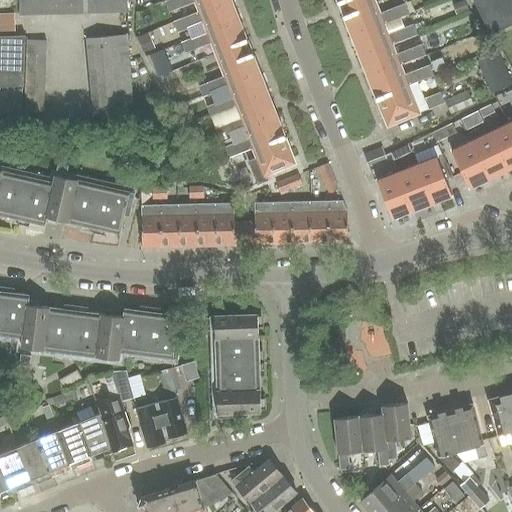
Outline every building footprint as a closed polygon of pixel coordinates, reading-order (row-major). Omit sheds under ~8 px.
[(32,0),(19,0),(20,17),(33,16),(32,0)] [(44,0),(32,0),(33,16),(45,16),(44,0)] [(56,0),(44,0),(45,16),(57,15),(56,0)] [(68,0),(56,0),(57,15),(69,15),(68,0)] [(80,0),(68,0),(69,15),(81,14),(80,0)] [(92,0),(80,0),(81,14),(93,14),(92,0)] [(104,0),(92,0),(93,14),(105,14),(104,0)] [(115,0),(104,0),(105,14),(116,13),(115,0)] [(127,0),(115,0),(116,13),(128,13),(127,0)] [(199,13),(230,1),(229,0),(170,0),(165,2),(169,13),(196,3),(199,13)] [(355,0),(338,0),(345,17),(360,11),(355,0)] [(353,37),(383,25),(410,15),(406,4),(379,15),(373,0),(355,0),(360,11),(345,17),(353,37)] [(511,0),(475,0),(492,33),(511,23),(511,0)] [(230,1),(199,13),(173,23),(177,33),(203,23),(207,33),(238,21),(230,1)] [(464,1),(452,5),(456,14),(468,10),(464,1)] [(0,15),(0,25),(15,25),(15,14),(0,15)] [(238,21),(207,33),(181,44),(185,54),(211,44),(221,68),(236,62),(231,47),(246,41),(238,21)] [(423,22),(414,26),(418,35),(427,32),(423,22)] [(0,35),(15,35),(15,25),(0,25),(0,35)] [(383,25),(353,37),(361,58),(391,46),(418,35),(414,26),(414,25),(387,35),(383,25)] [(148,34),(138,38),(143,52),(154,49),(148,34)] [(127,36),(85,40),(87,53),(129,49),(127,36)] [(25,39),(0,38),(0,86),(24,87),(25,39)] [(26,41),(26,54),(47,54),(47,42),(26,41)] [(203,98),(229,88),(260,76),(246,41),(231,47),(236,62),(221,68),(224,77),(199,87),(203,98)] [(369,78),(399,66),(426,56),(422,45),(395,55),(391,46),(361,58),(369,78)] [(129,49),(87,53),(88,66),(130,62),(129,49)] [(511,75),(500,49),(478,59),(493,91),(511,82),(511,75)] [(26,54),(25,66),(46,66),(47,54),(26,54)] [(167,60),(154,66),(157,76),(171,71),(167,60)] [(130,62),(88,66),(89,79),(131,75),(130,62)] [(25,66),(25,78),(46,78),(46,66),(25,66)] [(399,66),(369,78),(377,99),(408,87),(434,76),(430,66),(403,76),(399,66)] [(131,75),(89,79),(90,92),(132,88),(131,75)] [(210,119),(211,118),(268,96),(260,76),(229,88),(233,98),(206,108),(210,119)] [(24,90),(45,90),(46,78),(25,78),(24,90)] [(408,87),(377,99),(388,127),(419,115),(408,87)] [(132,88),(90,92),(91,105),(133,101),(132,88)] [(24,90),(24,102),(45,102),(45,90),(24,90)] [(12,103),(0,104),(0,117),(22,115),(20,91),(10,92),(12,103)] [(445,102),(452,115),(474,105),(468,91),(445,102)] [(441,93),(426,99),(430,109),(445,103),(441,93)] [(219,139),(245,129),(276,117),(268,96),(211,118),(219,139)] [(93,124),(94,124),(115,122),(135,120),(133,101),(91,105),(93,124)] [(23,114),(44,115),(45,102),(24,102),(23,114)] [(490,105),(479,111),(483,117),(494,112),(490,105)] [(249,139),(222,149),(227,160),(253,149),(284,137),(276,117),(245,129),(249,139)] [(95,135),(116,133),(115,122),(94,124),(95,135)] [(489,131),(508,170),(511,167),(511,130),(508,122),(489,131)] [(442,128),(431,133),(435,142),(445,137),(442,128)] [(470,141),(489,179),(508,170),(489,131),(470,141)] [(257,160),(249,164),(258,185),(267,182),(265,177),(294,165),(284,137),(253,149),(257,160)] [(451,150),(470,188),(489,179),(470,141),(451,150)] [(367,159),(370,164),(383,158),(380,153),(367,159)] [(436,156),(417,164),(432,204),(452,196),(436,156)] [(0,215),(46,226),(48,218),(121,234),(127,210),(131,211),(135,193),(66,178),(70,161),(60,159),(54,183),(0,170),(0,215)] [(417,164),(397,172),(413,211),(432,204),(417,164)] [(339,191),(329,165),(318,169),(329,195),(339,191)] [(245,169),(238,171),(242,182),(249,179),(245,169)] [(397,172),(377,179),(393,219),(413,211),(397,172)] [(287,180),(291,191),(302,186),(298,176),(287,180)] [(280,195),(291,191),(287,180),(276,185),(280,195)] [(329,201),(310,202),(311,244),(330,243),(329,201)] [(343,201),(329,201),(330,243),(348,243),(348,212),(343,201)] [(255,223),(247,223),(248,245),(274,245),(273,202),(255,203),(255,223)] [(292,202),(273,202),(274,245),(293,244),(292,202)] [(310,202),(292,202),(293,244),(311,244),(310,202)] [(234,203),(216,204),(217,246),(243,245),(243,223),(235,223),(234,203)] [(197,204),(179,205),(180,247),(198,246),(197,204)] [(216,204),(197,204),(198,246),(217,246),(216,204)] [(160,205),(142,206),(143,248),(161,247),(160,205)] [(179,205),(160,205),(161,247),(180,247),(179,205)] [(123,317),(29,305),(30,296),(0,291),(0,335),(24,338),(22,348),(119,360),(120,352),(174,359),(179,316),(124,309),(123,317)] [(215,316),(218,414),(261,413),(258,315),(215,316)] [(32,355),(21,354),(20,365),(31,366),(32,355)] [(193,363),(183,366),(187,380),(197,377),(193,363)] [(167,402),(159,404),(137,410),(148,448),(165,443),(164,440),(187,434),(175,392),(182,390),(176,368),(168,371),(169,374),(160,377),(167,402)] [(83,379),(78,369),(59,379),(65,389),(83,379)] [(125,372),(111,372),(119,398),(98,405),(101,413),(101,414),(102,416),(112,453),(114,453),(115,455),(121,452),(120,450),(132,445),(128,430),(129,429),(121,403),(134,399),(129,381),(128,381),(125,372)] [(139,376),(129,381),(134,399),(144,396),(139,376)] [(65,392),(69,400),(76,397),(73,389),(65,392)] [(65,393),(52,398),(56,406),(68,401),(65,393)] [(511,395),(511,394),(489,400),(499,436),(509,434),(511,443),(511,395)] [(407,404),(382,406),(383,414),(389,460),(398,459),(395,440),(411,439),(407,404)] [(445,412),(456,453),(475,448),(478,457),(486,455),(473,405),(445,412)] [(49,406),(43,408),(48,422),(54,420),(49,406)] [(450,454),(456,453),(445,412),(428,417),(439,457),(452,472),(459,465),(450,454)] [(93,461),(112,453),(102,416),(101,414),(80,423),(93,461)] [(383,414),(359,417),(363,452),(378,450),(379,467),(390,466),(389,460),(383,414)] [(359,417),(335,419),(340,471),(350,470),(348,453),(363,452),(359,417)] [(73,469),(93,461),(80,423),(59,431),(73,469)] [(53,476),(73,469),(59,431),(38,440),(53,476)] [(33,484),(53,476),(38,440),(18,448),(33,484)] [(0,462),(14,493),(33,484),(18,448),(0,455),(0,462)] [(263,494),(283,478),(269,461),(255,473),(250,467),(231,482),(248,501),(260,491),(263,494)] [(0,499),(14,493),(0,462),(0,499)] [(423,462),(407,475),(414,484),(434,468),(429,462),(426,465),(423,462)] [(445,472),(436,480),(441,486),(450,478),(445,472)] [(369,511),(382,511),(414,484),(407,475),(402,479),(404,481),(400,485),(391,475),(361,502),(369,511)] [(231,494),(220,481),(216,476),(140,500),(139,506),(143,511),(202,511),(201,508),(220,502),(221,503),(231,494)] [(276,511),(297,495),(283,478),(263,494),(260,491),(248,501),(256,511),(276,511)] [(491,501),(481,490),(470,478),(461,486),(472,498),(482,509),(491,501)] [(464,496),(452,482),(443,489),(455,504),(464,496)] [(415,511),(419,509),(414,502),(423,493),(414,484),(382,511),(415,511)] [(311,511),(302,501),(288,511),(311,511)]
